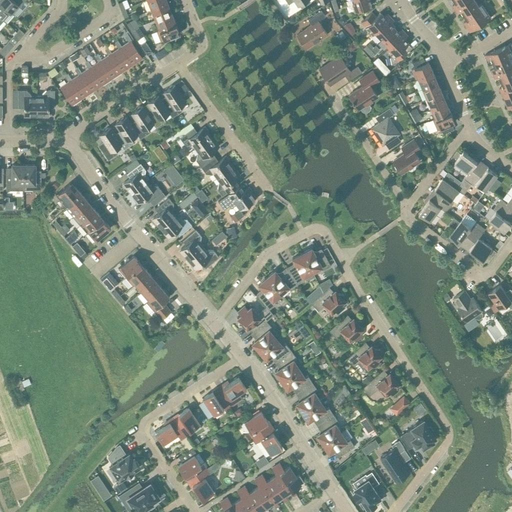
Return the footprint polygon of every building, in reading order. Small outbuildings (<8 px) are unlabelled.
[(0,0),(0,2),(9,11),(12,14),(24,0),(0,0)] [(118,2),(121,10),(125,8),(132,6),(129,0),(124,0),(123,0),(118,2)] [(147,0),(151,9),(167,3),(166,0),(147,0)] [(350,0),(354,11),(371,5),(369,0),(350,0)] [(454,0),(456,3),(453,5),(455,9),(468,0),(454,0)] [(475,0),(468,0),(455,9),(458,13),(461,11),(464,15),(479,5),(475,0)] [(0,17),(2,19),(9,11),(0,2),(0,17)] [(151,9),(155,19),(171,13),(167,3),(151,9)] [(467,20),(464,22),(470,32),(491,18),(481,3),(479,5),(464,15),(467,20)] [(311,25),(297,35),(306,48),(314,43),(319,44),(320,38),(327,34),(318,21),(325,16),(321,11),(308,19),(311,25)] [(372,34),(375,32),(374,32),(390,17),(387,14),(384,16),(380,12),(376,16),(372,12),(361,22),(372,34)] [(171,13),(155,19),(159,29),(175,23),(171,13)] [(292,15),(286,19),(291,25),(297,21),(292,15)] [(342,16),(338,20),(339,21),(342,25),(347,21),(342,16)] [(374,32),(375,32),(381,39),(394,27),(391,24),(394,21),(390,17),(374,32)] [(126,23),(131,30),(134,28),(135,28),(130,21),(126,23)] [(351,35),(352,35),(354,32),(354,28),(350,22),(346,23),(343,25),(343,26),(351,35)] [(159,29),(156,30),(156,31),(160,40),(160,41),(169,38),(170,38),(171,39),(173,38),(174,37),(174,36),(180,33),(175,23),(159,29)] [(131,30),(135,36),(137,40),(144,35),(138,26),(135,28),(134,28),(131,30)] [(394,27),(381,39),(388,47),(404,32),(401,29),(398,31),(394,27)] [(341,31),(336,35),(341,40),(346,36),(341,31)] [(386,49),(392,56),(391,56),(390,57),(391,64),(395,63),(397,61),(412,48),(408,43),(404,39),(407,36),(404,32),(388,47),(386,49)] [(128,42),(121,46),(133,64),(142,58),(131,41),(132,40),(127,34),(124,36),(128,42)] [(5,45),(2,48),(7,52),(10,49),(14,45),(13,44),(9,40),(5,45)] [(111,53),(123,70),(133,64),(121,46),(117,41),(114,43),(118,48),(111,53)] [(140,44),(147,54),(152,51),(145,41),(140,44)] [(508,45),(485,55),(487,59),(491,58),(493,63),(509,56),(510,56),(511,55),(511,53),(510,49),(511,48),(511,47),(511,45),(511,43),(509,44),(508,45)] [(87,46),(80,50),(84,57),(91,53),(87,46)] [(108,55),(101,60),(113,77),(122,71),(123,70),(111,53),(107,47),(104,49),(108,55)] [(159,51),(154,54),(157,60),(163,56),(159,51)] [(77,52),(70,56),(72,61),(80,56),(77,52)] [(91,66),(103,84),(113,77),(101,60),(97,54),(94,56),(98,62),(91,66)] [(344,75),(348,81),(362,72),(357,65),(350,70),(339,55),(319,69),(330,85),(344,75)] [(491,69),(493,74),(511,65),(511,62),(510,56),(509,56),(493,63),(495,68),(491,69)] [(374,59),(372,61),(373,61),(385,75),(390,70),(377,57),(374,59)] [(416,80),(418,79),(433,72),(428,62),(425,63),(423,58),(412,62),(414,68),(411,69),(416,80)] [(88,68),(81,73),(93,90),(103,84),(91,66),(87,60),(84,62),(88,68)] [(511,65),(493,74),(495,78),(499,76),(501,81),(511,76),(511,65)] [(78,75),(71,79),(83,97),(93,90),(81,73),(77,67),(74,69),(78,75)] [(52,68),(47,71),(51,77),(56,74),(52,68)] [(353,101),(358,109),(360,107),(362,110),(364,111),(366,111),(368,110),(369,107),(369,105),(368,102),(377,96),(370,85),(379,80),(372,70),(359,79),(363,85),(349,95),(352,99),(351,99),(352,101),(353,101)] [(418,79),(422,88),(437,82),(433,72),(418,79)] [(68,81),(60,87),(71,104),(82,97),(83,97),(71,79),(67,74),(64,76),(68,81)] [(499,88),(504,98),(511,94),(511,76),(501,81),(503,86),(499,88)] [(182,80),(175,85),(180,92),(186,88),(182,80)] [(398,80),(391,83),(394,88),(401,85),(398,80)] [(422,88),(426,98),(441,92),(437,82),(422,88)] [(168,98),(163,102),(169,112),(172,117),(182,111),(178,106),(185,101),(174,84),(173,85),(171,85),(169,86),(169,88),(164,91),(168,98)] [(29,116),(36,116),(36,95),(31,95),(31,94),(26,89),(18,89),(18,107),(24,107),(24,117),(30,117),(29,116)] [(36,95),(36,116),(43,116),(43,117),(49,117),(48,107),(54,107),(54,89),(46,89),(42,94),(42,95),(36,95)] [(426,98),(431,108),(445,102),(441,92),(426,98)] [(153,122),(153,123),(156,128),(166,121),(162,116),(169,112),(163,102),(158,95),(157,96),(155,96),(153,97),(153,99),(148,102),(150,105),(144,109),(153,122)] [(435,118),(450,112),(445,102),(431,108),(435,118)] [(138,123),(133,126),(137,133),(140,138),(150,132),(146,127),(153,123),(153,122),(144,109),(142,106),(141,107),(139,106),(137,107),(137,109),(132,113),(138,123)] [(371,128),(382,144),(399,133),(388,117),(394,113),(389,107),(378,115),(382,121),(371,128)] [(451,123),(454,122),(450,112),(435,118),(433,119),(437,130),(440,128),(443,134),(454,129),(451,123)] [(122,133),(117,137),(121,144),(120,144),(124,149),(134,143),(130,138),(137,133),(133,126),(126,116),(125,117),(123,117),(121,118),(121,120),(115,123),(122,133)] [(184,144),(190,145),(192,144),(195,148),(211,137),(207,131),(208,131),(205,126),(197,132),(193,127),(179,137),(184,144)] [(108,160),(117,153),(114,148),(120,144),(121,144),(117,137),(110,127),(108,128),(107,128),(105,129),(105,131),(99,134),(106,144),(100,148),(108,160)] [(198,153),(197,154),(196,160),(201,167),(215,156),(211,151),(219,146),(216,141),(215,142),(211,137),(195,148),(198,153)] [(404,153),(393,161),(395,164),(399,169),(401,173),(408,168),(409,170),(411,170),(414,168),(415,166),(414,164),(420,160),(415,152),(420,149),(413,138),(400,147),(404,153)] [(165,139),(160,143),(164,149),(170,145),(165,139)] [(478,162),(464,151),(464,150),(455,162),(455,163),(455,162),(469,172),(465,177),(470,181),(481,167),(476,163),(477,162),(478,162)] [(176,152),(169,157),(174,163),(180,159),(176,152)] [(205,173),(212,174),(213,173),(216,178),(232,166),(228,160),(229,160),(226,155),(218,161),(215,156),(201,167),(205,173)] [(6,169),(6,190),(23,190),(23,163),(23,164),(12,164),(12,169),(6,169)] [(23,163),(23,190),(41,190),(41,177),(41,172),(35,172),(35,164),(24,164),(24,163),(23,163)] [(122,184),(125,188),(126,188),(130,193),(146,181),(143,176),(144,175),(145,169),(140,163),(126,173),(130,178),(122,184)] [(172,163),(166,167),(169,172),(175,167),(172,163)] [(219,182),(218,183),(217,189),(222,196),(240,183),(236,178),(240,175),(237,171),(236,171),(232,166),(216,178),(219,182)] [(481,167),(470,181),(475,185),(477,183),(485,190),(485,191),(497,175),(498,175),(498,174),(488,166),(487,167),(488,167),(485,171),(481,167)] [(439,190),(435,195),(450,206),(446,211),(454,201),(452,199),(458,190),(459,191),(459,190),(443,178),(444,178),(443,177),(435,188),(436,188),(439,190)] [(56,179),(51,185),(55,189),(60,183),(56,179)] [(65,186),(55,195),(66,208),(67,208),(82,194),(75,186),(71,181),(65,186)] [(146,181),(130,193),(134,198),(133,199),(137,203),(144,197),(148,202),(162,191),(157,185),(151,184),(150,185),(146,181)] [(241,184),(218,201),(224,209),(229,206),(231,208),(236,205),(239,209),(249,202),(252,202),(254,201),(254,198),(255,198),(251,192),(252,191),(249,187),(245,189),(241,184)] [(193,191),(178,204),(182,208),(197,196),(193,191)] [(67,208),(66,209),(72,217),(89,202),(82,194),(67,208)] [(441,207),(446,211),(450,206),(435,195),(432,200),(430,199),(431,198),(430,198),(419,212),(419,211),(419,212),(431,221),(431,220),(441,207)] [(502,198),(498,204),(500,205),(511,214),(511,195),(507,202),(506,202),(502,198)] [(7,197),(4,197),(4,199),(4,209),(13,209),(13,201),(9,201),(9,197),(7,197)] [(156,223),(160,228),(175,215),(172,210),(173,209),(173,203),(168,197),(155,208),(159,213),(151,219),(155,223),(156,223)] [(197,198),(190,204),(196,211),(203,205),(197,198)] [(89,202),(72,217),(79,225),(96,211),(89,202)] [(508,219),(511,214),(500,205),(498,204),(494,209),(496,210),(489,219),(488,219),(504,231),(504,232),(511,222),(511,221),(511,222),(508,219)] [(96,211),(79,225),(86,233),(87,232),(103,219),(96,211)] [(175,215),(160,228),(164,233),(163,233),(167,238),(174,231),(178,236),(192,225),(186,218),(180,218),(179,219),(175,215)] [(103,219),(87,232),(95,241),(98,238),(102,235),(104,235),(105,234),(106,232),(105,231),(110,227),(103,219)] [(462,239),(467,243),(478,228),(476,227),(472,224),(471,226),(462,220),(463,219),(462,219),(450,235),(450,234),(449,235),(460,243),(460,242),(462,239)] [(53,223),(58,229),(61,226),(56,220),(53,223)] [(478,223),(476,227),(478,228),(482,232),(485,228),(478,223)] [(63,235),(67,232),(61,226),(58,229),(63,235)] [(234,227),(227,229),(228,237),(236,235),(234,227)] [(472,246),(470,248),(470,247),(469,248),(483,259),(484,260),(493,247),(492,247),(479,238),(483,232),(482,232),(478,228),(467,243),(472,246)] [(186,245),(179,251),(182,255),(183,255),(187,259),(202,246),(199,242),(200,241),(201,235),(195,229),(182,240),(186,245)] [(444,230),(440,235),(445,239),(450,233),(446,230),(444,230)] [(70,233),(65,237),(69,242),(70,243),(75,239),(70,233)] [(72,245),(80,255),(85,251),(77,241),(72,245)] [(202,246),(187,259),(192,265),(191,265),(194,269),(201,263),(205,268),(219,257),(213,250),(207,250),(206,251),(202,246)] [(302,253),(312,271),(320,267),(322,270),(331,266),(321,248),(313,252),(311,249),(312,248),(302,253)] [(293,259),(295,262),(286,267),(297,284),(305,280),(303,276),(312,271),(302,253),(292,258),(292,259),(293,259)] [(125,262),(118,268),(125,277),(128,275),(127,275),(141,263),(134,255),(129,259),(128,258),(126,259),(125,260),(124,261),(125,262)] [(127,275),(128,275),(125,277),(132,285),(134,283),(148,271),(141,263),(127,275)] [(266,277),(280,293),(288,287),(290,290),(297,284),(286,267),(278,274),(275,271),(275,270),(266,277)] [(148,271),(134,283),(141,291),(155,280),(148,271)] [(102,280),(110,290),(114,286),(106,276),(102,280)] [(256,294),(266,307),(266,306),(269,309),(276,303),(273,300),(280,293),(266,277),(258,284),(258,285),(259,284),(262,288),(256,294)] [(155,280),(141,291),(142,291),(142,292),(148,299),(162,288),(155,280)] [(490,306),(495,312),(508,303),(511,308),(511,307),(511,290),(507,294),(500,284),(488,293),(495,302),(490,306)] [(148,299),(146,301),(153,310),(161,319),(171,311),(163,302),(169,296),(162,288),(148,299)] [(315,299),(311,303),(318,311),(324,305),(331,313),(332,312),(331,312),(334,309),(337,313),(344,307),(341,303),(344,301),(345,301),(343,299),(343,294),(338,294),(335,290),(334,290),(331,293),(327,288),(323,292),(321,293),(315,299)] [(112,292),(117,298),(120,295),(115,289),(112,292)] [(456,300),(452,302),(457,309),(458,308),(467,320),(474,315),(476,318),(479,319),(481,318),(483,316),(483,313),(481,310),(482,310),(474,297),(471,299),(469,297),(465,290),(454,297),(456,300)] [(310,293),(306,297),(311,303),(315,299),(310,293)] [(448,293),(443,296),(446,302),(451,298),(448,293)] [(125,301),(120,295),(117,298),(122,304),(125,301)] [(127,303),(124,306),(129,312),(132,310),(127,303)] [(243,325),(247,329),(247,328),(250,326),(254,330),(266,320),(273,314),(269,309),(266,306),(266,307),(257,314),(250,306),(250,307),(247,309),(245,306),(238,311),(241,315),(238,317),(237,317),(239,319),(238,324),(243,325)] [(355,340),(362,334),(359,331),(362,328),(362,329),(363,328),(361,326),(361,321),(356,321),(353,317),(352,317),(353,318),(350,320),(345,316),(329,330),(336,338),(343,332),(350,340),(350,339),(352,337),(355,340)] [(253,342),(252,342),(259,351),(275,337),(269,330),(272,327),(266,321),(266,320),(254,330),(250,333),(256,340),(253,342)] [(303,324),(298,328),(305,338),(310,334),(303,324)] [(317,330),(312,334),(316,339),(322,335),(317,330)] [(275,337),(259,351),(266,359),(267,359),(266,358),(270,356),(275,362),(291,350),(284,342),(282,345),(275,337)] [(363,343),(347,358),(354,366),(361,360),(368,367),(371,364),(374,368),(380,362),(377,358),(380,356),(381,356),(379,354),(379,349),(374,348),(371,344),(370,345),(371,345),(368,348),(363,343)] [(275,370),(275,371),(281,380),(298,368),(293,360),(296,358),(291,350),(275,362),(279,369),(276,371),(275,370)] [(336,359),(331,362),(334,367),(339,364),(336,359)] [(281,380),(287,389),(288,389),(287,388),(291,386),(295,393),(312,382),(307,375),(304,377),(298,368),(281,380)] [(366,384),(362,387),(369,395),(378,388),(379,387),(386,395),(386,394),(389,392),(392,395),(398,389),(395,386),(398,383),(398,384),(399,383),(397,381),(397,376),(392,376),(389,372),(388,372),(389,373),(386,375),(385,375),(381,370),(374,377),(373,378),(367,383),(366,384)] [(369,373),(362,379),(366,384),(367,383),(373,378),(369,373)] [(224,388),(220,391),(230,406),(242,398),(239,393),(245,388),(246,389),(246,388),(238,376),(237,376),(238,377),(223,386),(224,388)] [(296,402),(302,412),(319,400),(314,392),(317,390),(312,382),(295,393),(300,400),(297,403),(296,402)] [(204,400),(198,404),(208,418),(213,414),(214,415),(214,414),(223,408),(224,410),(230,406),(220,391),(215,394),(213,391),(202,398),(203,398),(204,400)] [(404,395),(400,399),(406,406),(410,402),(405,397),(404,395)] [(302,412),(308,421),(308,420),(312,418),(316,425),(333,414),(328,406),(325,408),(319,400),(302,412)] [(354,401),(349,404),(352,410),(358,406),(354,401)] [(176,421),(186,436),(191,432),(190,430),(199,424),(200,424),(189,407),(189,406),(178,414),(180,418),(176,421)] [(240,408),(234,411),(237,416),(243,412),(240,408)] [(250,431),(248,432),(243,435),(246,441),(267,428),(264,423),(268,421),(260,410),(243,421),(244,422),(250,431)] [(317,434),(323,444),(340,432),(335,424),(338,422),(333,414),(316,425),(321,432),(318,434),(317,434)] [(365,416),(359,420),(363,427),(369,423),(365,416)] [(406,431),(400,435),(409,448),(415,444),(416,446),(421,443),(424,447),(433,441),(432,439),(435,437),(432,433),(433,432),(430,426),(428,427),(423,420),(411,428),(411,429),(407,431),(406,431)] [(154,431),(163,444),(163,443),(177,434),(180,439),(186,436),(176,421),(171,423),(170,421),(155,431),(154,431)] [(267,428),(246,441),(247,442),(253,439),(255,443),(261,439),(270,453),(269,453),(270,454),(282,446),(282,445),(272,431),(270,432),(267,428)] [(323,444),(329,453),(329,452),(333,450),(337,457),(354,446),(349,438),(346,440),(340,432),(323,444)] [(404,458),(409,455),(399,440),(391,445),(394,448),(380,457),(396,481),(410,472),(403,461),(404,458)] [(117,446),(108,456),(112,464),(110,466),(119,479),(126,474),(127,475),(132,471),(131,470),(139,465),(133,457),(131,458),(128,453),(125,455),(123,453),(124,452),(119,445),(117,446)] [(367,445),(362,448),(365,454),(370,451),(367,445)] [(188,473),(191,478),(206,468),(202,462),(200,464),(194,455),(196,453),(192,447),(187,451),(178,456),(182,462),(178,465),(177,464),(177,465),(184,476),(188,473)] [(206,468),(191,478),(194,482),(192,484),(196,490),(202,499),(214,491),(204,477),(210,473),(221,466),(217,460),(206,468)] [(276,465),(294,494),(296,493),(293,488),(304,481),(299,474),(296,476),(289,466),(284,470),(280,463),(276,465)] [(272,478),(286,500),(287,499),(285,496),(291,492),(293,495),(294,494),(276,465),(272,468),(277,474),(272,478)] [(357,491),(354,492),(359,499),(361,498),(369,509),(378,503),(377,500),(382,497),(374,485),(375,485),(376,484),(379,482),(372,472),(368,474),(367,475),(369,478),(356,487),(355,488),(357,491)] [(259,477),(277,505),(279,504),(277,501),(282,497),(285,501),(286,500),(272,478),(267,481),(262,474),(259,477)] [(255,489),(267,508),(274,503),(276,506),(277,505),(259,477),(255,479),(259,486),(255,489)] [(139,482),(118,495),(121,500),(125,497),(134,511),(138,511),(144,509),(144,510),(154,504),(153,502),(160,497),(150,481),(141,486),(139,482)] [(241,488),(256,511),(260,511),(267,508),(255,489),(249,492),(245,486),(241,488)] [(237,500),(244,511),(256,511),(241,488),(237,491),(242,497),(237,500)] [(224,500),(231,511),(244,511),(237,500),(232,504),(227,497),(224,500)] [(231,511),(224,500),(220,502),(225,509),(220,511),(231,511)]
